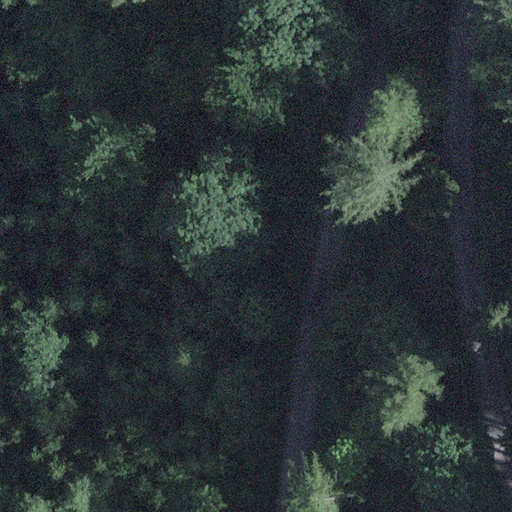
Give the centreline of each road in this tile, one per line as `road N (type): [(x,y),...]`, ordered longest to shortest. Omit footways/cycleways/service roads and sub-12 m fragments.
road 1 (track): [(303,511),(346,244),(406,0)]
road 2 (track): [(483,0),(470,208),(511,406)]
